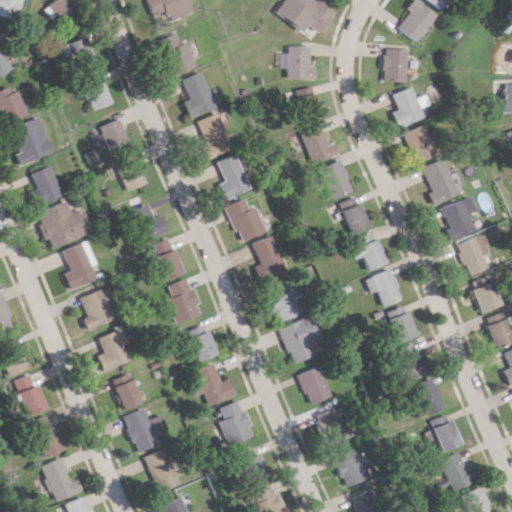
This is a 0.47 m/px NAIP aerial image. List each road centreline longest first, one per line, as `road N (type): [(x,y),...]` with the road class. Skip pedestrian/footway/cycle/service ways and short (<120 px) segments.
road 1 (residential): [(315,511),(122,0)]
road 2 (residential): [(511,500),(345,69),(362,0)]
road 3 (residential): [(127,511),(0,217)]
